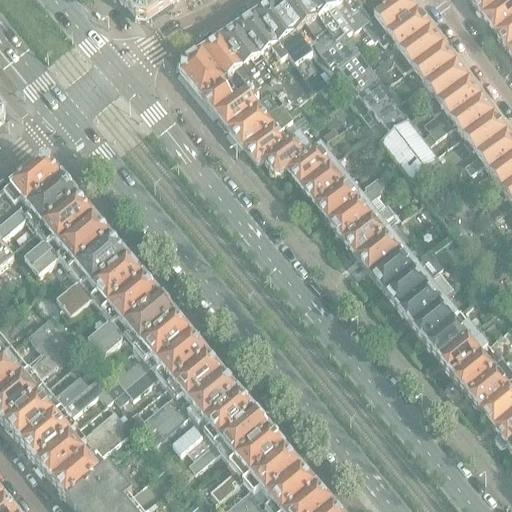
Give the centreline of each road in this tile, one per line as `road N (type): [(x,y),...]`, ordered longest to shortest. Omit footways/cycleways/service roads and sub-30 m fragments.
road 1 (secondary): [(481,511),(118,69)]
road 2 (secondary): [(59,115),(389,511)]
road 3 (residential): [(118,69),(225,0)]
road 4 (residential): [(437,0),(511,101)]
